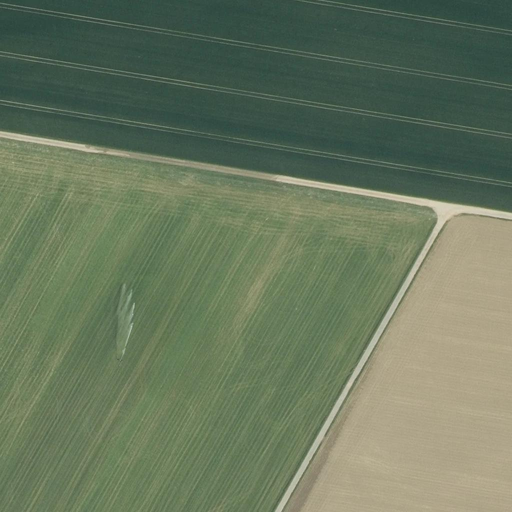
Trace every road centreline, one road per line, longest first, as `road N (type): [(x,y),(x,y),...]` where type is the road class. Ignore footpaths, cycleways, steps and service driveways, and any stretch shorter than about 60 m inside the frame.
road 1 (track): [(0,128),(448,206)]
road 2 (unclassified): [(275,511),(448,206),(511,217)]
